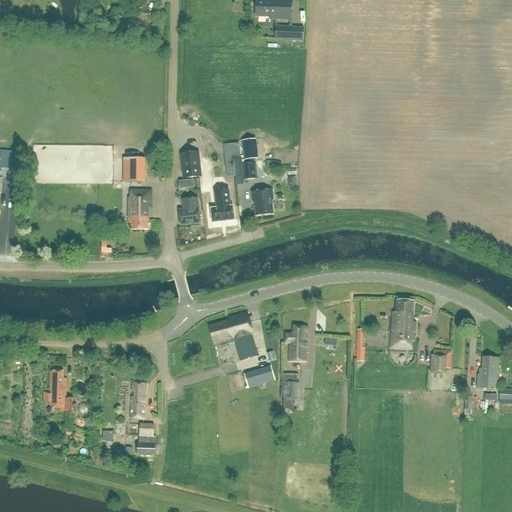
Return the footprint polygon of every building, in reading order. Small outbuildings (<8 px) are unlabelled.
[(291,20),(291,0),(270,0),(271,1),(256,0),(256,17),(270,17),(270,19),(291,20)] [(133,24),(150,25),(151,12),(134,11),(133,24)] [(275,40),(291,41),(303,41),(303,28),(292,28),(292,27),(275,26),(275,40)] [(198,131),(186,133),(187,139),(199,137),(198,131)] [(19,174),(21,155),(13,154),(13,153),(1,152),(1,151),(0,150),(0,168),(11,169),(11,173),(19,174)] [(182,155),(184,178),(200,177),(198,153),(182,155)] [(125,158),(125,183),(133,183),(133,158),(125,158)] [(255,164),(242,165),(244,180),(257,179),(255,164)] [(211,209),(212,223),(234,220),(233,206),(231,207),(229,190),(214,191),(216,208),(211,209)] [(255,216),(273,214),(271,200),(273,200),(272,190),(251,192),(252,202),(254,202),(255,216)] [(151,209),(151,191),(131,191),(130,198),(128,198),(128,220),(130,220),(130,223),(131,223),(131,230),(148,230),(148,210),(151,209)] [(180,226),(200,224),(199,208),(196,209),(195,200),(182,201),(183,210),(179,210),(180,226)] [(101,253),(112,254),(112,249),(106,249),(107,240),(102,240),(101,253)] [(412,323),(413,302),(396,301),(396,312),(392,312),(390,349),(410,350),(411,343),(414,343),(415,324),(412,323)] [(253,335),(247,314),(228,319),(229,321),(208,327),(213,344),(228,339),(229,342),(233,340),(239,362),(257,357),(251,335),(253,335)] [(284,335),(284,345),(290,345),(289,363),(306,363),(307,339),(306,339),(307,328),(294,328),(293,336),(284,335)] [(431,355),(430,374),(446,375),(447,356),(431,355)] [(499,359),(483,358),(482,376),(478,376),(477,389),(498,390),(499,359)] [(271,363),(255,363),(255,375),(270,376),(271,363)] [(238,381),(249,381),(249,368),(238,368),(238,381)] [(63,374),(53,373),(53,376),(50,375),(49,406),(53,406),(53,407),(66,407),(66,391),(63,391),(63,374)] [(284,383),(283,398),(297,399),(298,384),(284,383)] [(146,398),(145,398),(145,385),(132,385),(132,393),(134,393),(134,398),(131,398),(131,416),(145,417),(146,398)] [(511,400),(511,391),(500,391),(499,401),(511,400)] [(136,456),(138,456),(155,456),(157,438),(154,438),(155,424),(141,423),(139,437),(138,443),(138,444),(137,444),(136,456)] [(104,429),(104,439),(115,439),(115,429),(104,429)]
